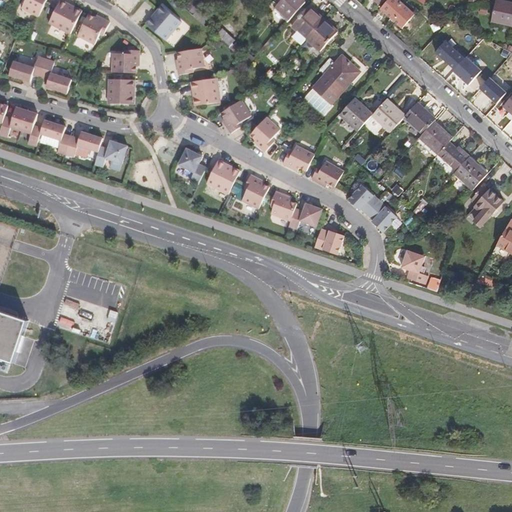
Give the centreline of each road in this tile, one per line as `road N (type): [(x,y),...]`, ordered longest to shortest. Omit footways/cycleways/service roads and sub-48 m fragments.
road 1 (primary): [(511,474),(284,450),(0,453)]
road 2 (primary): [(309,404),(294,335),(261,288),(230,268),(72,215),(0,176)]
road 3 (primary): [(309,404),(260,350),(223,340),(0,429)]
road 4 (tertiary): [(287,269),(0,176)]
road 5 (residential): [(373,277),(374,238),(337,203),(166,116)]
road 6 (residential): [(511,156),(339,0)]
road 7 (residential): [(166,116),(114,128),(0,93)]
road 8 (tertiary): [(431,332),(333,300),(287,269)]
road 9 (residential): [(92,0),(153,46),(166,116)]
